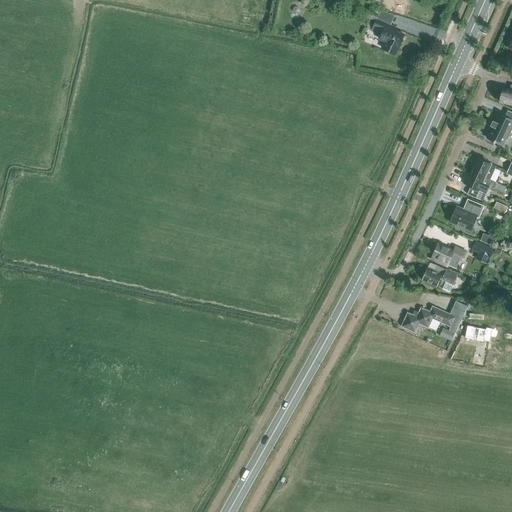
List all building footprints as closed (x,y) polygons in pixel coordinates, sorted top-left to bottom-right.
[(396,31),(398,28),(376,19),(371,29),(382,34),(379,40),(386,42),(383,49),(395,55),(405,35),(396,31)] [(511,90),(504,88),(500,102),(511,104),(511,90)] [(511,123),(511,119),(499,113),(495,121),(493,120),(490,125),(492,126),(487,137),(494,141),(494,142),(495,142),(495,141),(502,145),(505,138),(507,139),(511,131),(509,130),(511,123)] [(478,157),(471,171),(490,180),(496,166),(478,157)] [(490,180),(471,171),(465,185),(470,187),(466,194),(479,200),(486,186),(495,190),(498,183),(490,180)] [(456,205),(449,220),(469,229),(475,216),(477,217),(483,205),(467,199),(463,209),(456,205)] [(494,208),(505,213),(507,207),(497,202),(494,208)] [(489,235),(486,243),(493,246),(496,238),(489,235)] [(476,241),(471,250),(474,252),(489,258),(493,249),(476,241)] [(439,244),(432,259),(447,266),(448,264),(456,268),(459,259),(462,261),(466,252),(455,247),(454,251),(439,244)] [(444,275),(443,275),(428,268),(422,280),(439,287),(443,280),(453,285),(458,276),(446,271),(444,275)] [(407,312),(401,327),(415,333),(420,324),(428,328),(429,328),(436,331),(440,322),(450,327),(449,330),(455,333),(467,306),(456,301),(450,314),(432,306),(430,311),(421,307),(419,312),(418,314),(415,314),(414,315),(413,315),(407,312)] [(454,333),(447,330),(443,337),(451,341),(454,333)]
